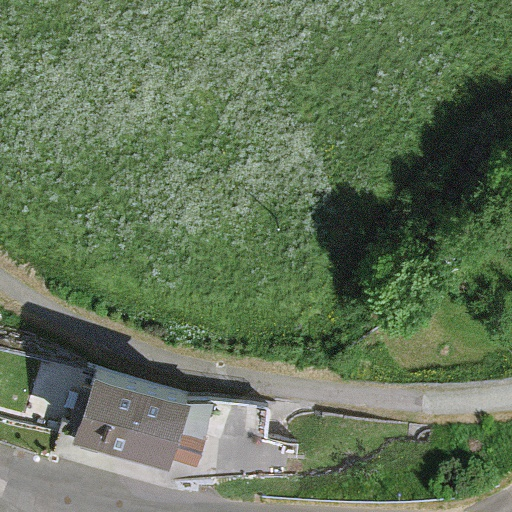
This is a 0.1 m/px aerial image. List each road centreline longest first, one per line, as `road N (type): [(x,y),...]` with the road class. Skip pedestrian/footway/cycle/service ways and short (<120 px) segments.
road 1 (unclassified): [(0,281),(94,337),(238,380),(410,399),(511,395)]
road 2 (unclassified): [(181,511),(115,502),(0,464)]
